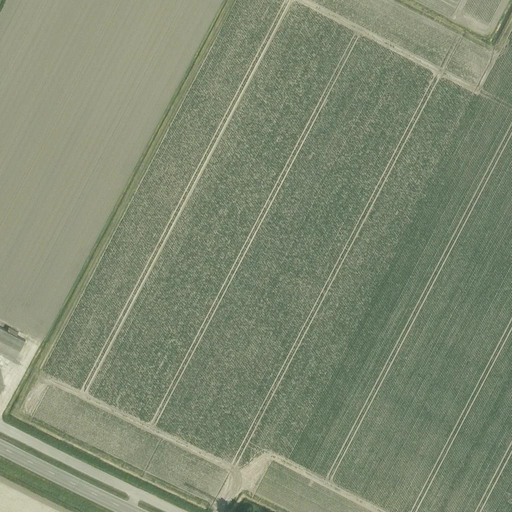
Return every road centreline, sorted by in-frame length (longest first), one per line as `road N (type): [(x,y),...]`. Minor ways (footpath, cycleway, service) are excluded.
road 1 (unclassified): [(177,511),(0,425)]
road 2 (tertiary): [(131,511),(0,446)]
